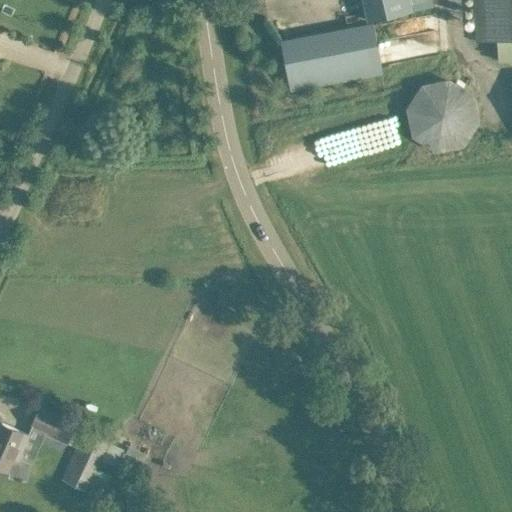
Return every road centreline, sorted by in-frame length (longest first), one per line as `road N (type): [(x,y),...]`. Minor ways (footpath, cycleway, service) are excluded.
road 1 (unclassified): [(407,511),(370,422),(235,170),(203,0)]
road 2 (unclassified): [(0,237),(100,0)]
